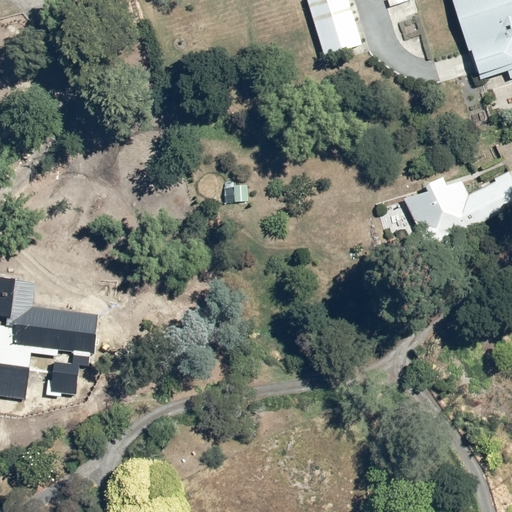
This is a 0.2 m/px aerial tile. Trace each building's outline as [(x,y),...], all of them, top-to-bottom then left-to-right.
[(306,0),(321,57),(354,48),(356,58),(372,53),(358,0),(306,0)] [(511,0),(451,0),(478,81),(506,72),(508,80),(511,78),(511,0)] [(426,191),(401,200),(416,239),(475,216),(464,188),(460,177),(444,183),(442,176),(423,184),(426,191)] [(233,186),(232,202),(250,202),(251,186),(233,186)] [(0,396),(30,399),(33,371),(49,373),(47,393),(76,396),(79,366),(91,367),(92,355),(98,355),(102,313),(33,306),(36,283),(0,279),(0,396)]
